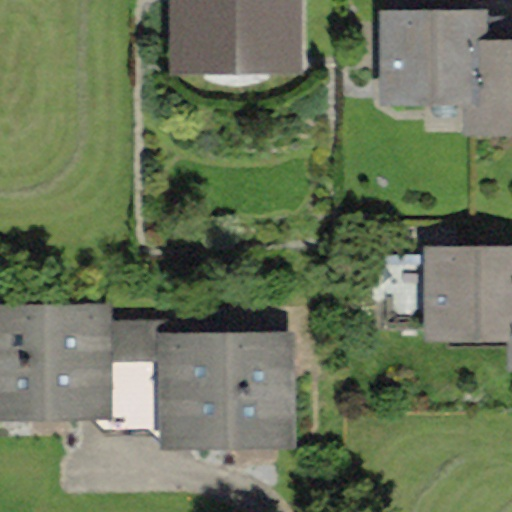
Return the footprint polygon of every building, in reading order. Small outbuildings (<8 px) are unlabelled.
[(166,0),(166,84),(299,83),(298,0),(166,0)] [(389,115),(482,114),(481,56),(481,26),(387,27),(389,115)] [(511,54),(481,56),(482,114),(482,147),(511,145),(511,54)] [(511,260),(425,257),(421,351),(511,354),(511,260)] [(109,316),(0,315),(0,433),(109,434),(109,327),(109,316)] [(162,327),(109,327),(109,434),(109,443),(159,444),(162,345),(162,327)] [(298,348),(162,345),(159,444),(159,453),(295,456),(298,348)]
